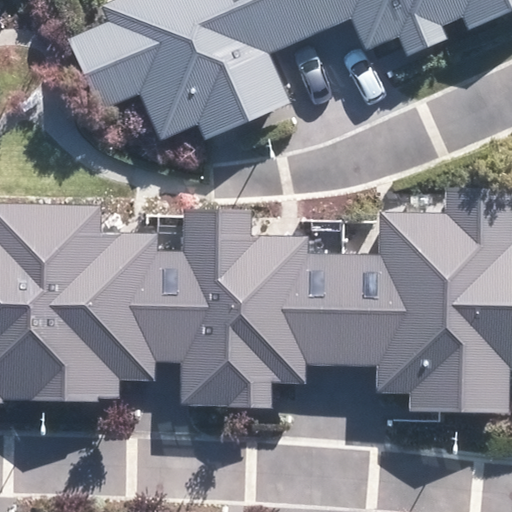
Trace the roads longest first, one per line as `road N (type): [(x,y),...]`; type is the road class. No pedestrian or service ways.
road 1 (residential): [(0,453),(511,481)]
road 2 (residential): [(219,172),(314,161),(511,85)]
